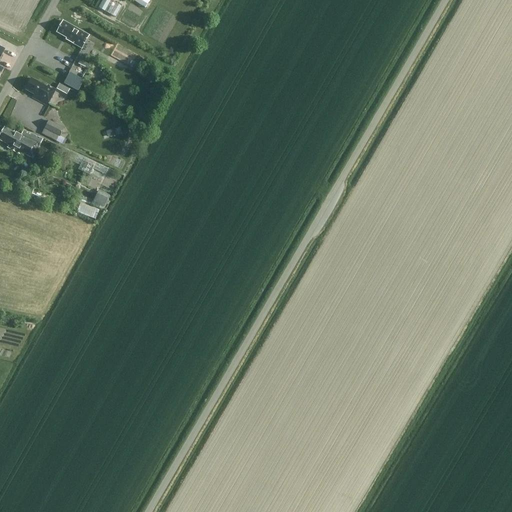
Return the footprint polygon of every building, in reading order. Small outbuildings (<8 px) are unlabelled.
[(149,1),(148,0),(131,0),(132,0),(145,8),(149,1)] [(81,48),(89,35),(63,21),(57,32),(67,38),(66,40),(81,48)] [(78,91),(84,80),(69,73),(64,83),(78,91)] [(48,104),(56,90),(39,81),(39,82),(31,78),(25,90),(38,97),(37,98),(48,104)] [(58,89),(68,95),(71,89),(60,84),(58,89)] [(99,93),(106,91),(103,84),(96,87),(99,93)] [(45,128),(60,136),(64,129),(64,128),(49,121),(45,128)] [(13,133),(4,128),(0,135),(0,140),(10,146),(9,148),(23,156),(24,154),(33,159),(43,140),(24,130),(21,134),(15,131),(13,133)] [(108,138),(116,135),(114,129),(106,132),(108,138)] [(33,199),(47,204),(49,199),(48,199),(39,195),(33,193),(34,190),(30,188),(24,186),(21,194),(22,194),(25,196),(33,199)] [(104,207),(110,196),(99,190),(93,201),(104,207)]
